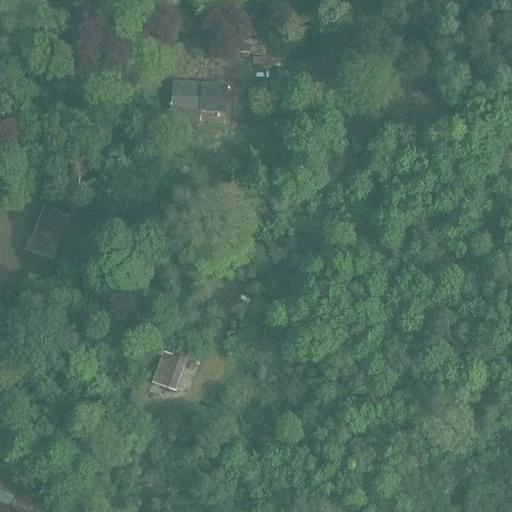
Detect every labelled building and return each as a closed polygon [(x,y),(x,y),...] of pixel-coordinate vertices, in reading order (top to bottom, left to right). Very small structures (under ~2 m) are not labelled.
[(198,122),(199,111),(238,114),(240,93),(200,89),(201,85),(173,82),(170,120),(198,122)] [(275,114),(244,109),(241,122),(272,128),(275,114)] [(55,248),(67,216),(44,207),(32,238),(29,237),(24,251),(52,262),(57,248),(55,248)] [(171,356),(163,354),(152,384),(175,392),(187,358),(172,352),(171,356)] [(0,511),(6,511),(10,503),(0,499),(0,497),(1,494),(0,494),(0,511)]
